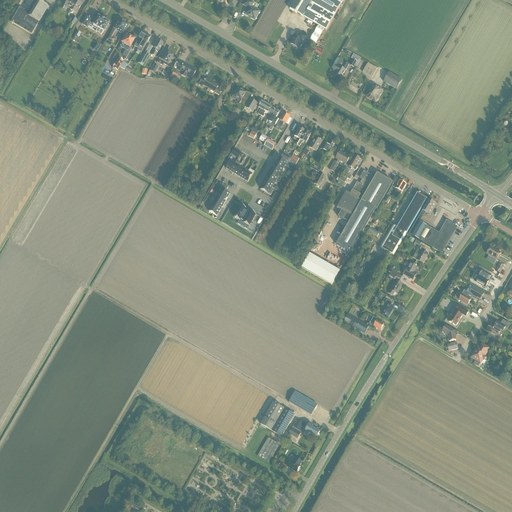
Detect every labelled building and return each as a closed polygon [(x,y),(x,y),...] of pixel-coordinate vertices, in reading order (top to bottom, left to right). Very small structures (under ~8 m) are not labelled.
[(36,0),(34,0),(27,12),(20,7),(11,22),(32,34),(39,22),(39,23),(49,7),(36,0)] [(70,10),(76,14),(82,4),(76,0),(75,2),(71,0),(68,0),(64,7),(70,10)] [(244,14),(255,21),(261,12),(252,7),(254,3),(249,0),(245,0),(243,5),(248,8),(244,14)] [(316,43),(324,29),(326,30),(343,0),(295,0),(290,9),(304,17),(319,26),(310,40),(316,43)] [(96,32),(101,35),(104,31),(104,32),(109,23),(98,16),(95,22),(92,20),(93,19),(87,16),(82,24),(88,28),(90,24),(98,28),(96,32)] [(72,23),(69,29),(72,30),(78,20),(74,18),(71,23),(72,23)] [(130,24),(119,18),(113,28),(117,30),(116,31),(123,35),(130,24)] [(81,34),(77,32),(73,39),(76,42),(81,34)] [(137,42),(134,46),(138,49),(147,34),(143,32),(139,38),(140,39),(138,42),(137,42)] [(296,35),(291,44),(293,45),(292,46),(296,48),(296,47),(298,48),(302,50),(304,45),(303,45),(308,36),(302,33),(299,37),(296,35)] [(138,49),(137,50),(141,53),(146,44),(147,43),(151,36),(147,34),(138,49)] [(129,48),(130,49),(136,40),(127,35),(120,46),(120,47),(127,50),(129,48)] [(159,51),(163,44),(158,41),(154,48),(156,49),(154,51),(151,55),(155,58),(159,51)] [(93,50),(98,52),(102,46),(97,43),(93,50)] [(145,52),(139,63),(143,66),(150,54),(145,52)] [(167,66),(168,65),(173,56),(166,53),(163,59),(160,58),(157,63),(163,66),(164,65),(167,66)] [(354,54),(352,58),(354,59),(357,62),(356,64),(355,66),(357,67),(362,58),(354,54)] [(119,58),(113,68),(118,71),(124,61),(119,58)] [(337,73),(336,75),(342,78),(350,64),(347,63),(343,69),(340,67),(337,65),(333,71),(337,73)] [(378,69),(368,63),(363,73),(372,78),(378,69)] [(155,73),(159,67),(154,64),(150,70),(155,73)] [(187,75),(192,78),(196,71),(184,64),(183,66),(180,64),(176,70),(180,72),(181,71),(183,72),(181,75),(185,78),(187,75)] [(402,80),(389,72),(383,82),(397,90),(402,80)] [(211,91),(219,96),(222,91),(217,88),(218,86),(206,79),(205,81),(202,79),(198,85),(202,87),(203,86),(208,89),(207,91),(210,92),(211,91)] [(376,102),(383,90),(376,85),(376,86),(373,84),(366,96),(376,102)] [(247,92),(238,87),(232,97),(232,99),(235,100),(236,99),(238,100),(237,101),(240,103),(239,104),(245,108),(253,95),(247,92)] [(352,89),(350,94),(359,100),(362,95),(352,89)] [(246,108),(253,112),(258,104),(251,100),(246,108)] [(261,116),(268,104),(266,103),(266,102),(264,102),(263,102),(263,101),(259,108),(261,109),(258,114),(261,116)] [(266,112),(268,114),(272,107),(268,104),(261,116),(264,117),(265,115),(264,114),(266,112)] [(268,124),(268,125),(270,127),(271,125),(272,126),(273,124),(276,125),(279,120),(276,119),(280,112),(277,109),(271,119),(271,120),(269,122),(268,124)] [(284,123),(286,124),(290,117),(284,114),(280,121),(275,129),(279,131),(284,123)] [(297,146),(306,131),(300,128),(295,137),(297,139),(295,145),(297,146)] [(306,144),(311,135),(306,131),(297,146),(300,148),(304,142),(306,144)] [(259,140),(265,143),(268,137),(263,134),(259,140)] [(309,148),(316,152),(322,141),(315,137),(309,148)] [(268,139),(264,146),(272,151),(276,144),(268,139)] [(322,149),(329,154),(335,143),(331,141),(328,145),(325,143),(322,149)] [(232,153),(239,157),(241,153),(235,149),(232,153)] [(345,164),(346,165),(350,158),(340,152),(336,159),(338,160),(337,162),(335,161),(329,170),(334,172),(339,164),(339,163),(340,161),(345,164)] [(284,153),(281,157),(288,161),(291,157),(284,153)] [(354,170),(356,170),(358,167),(356,166),(360,159),(356,156),(350,165),(349,165),(341,179),(340,179),(339,180),(340,180),(345,183),(348,179),(350,180),(353,176),(349,174),(352,168),(354,170)] [(276,163),(284,167),(287,163),(279,158),(276,163)] [(226,168),(231,171),(235,163),(231,161),(226,168)] [(231,171),(235,174),(240,166),(241,164),(237,161),(235,163),(231,171)] [(282,172),(284,167),(276,163),(274,167),(282,172)] [(320,171),(321,169),(312,164),(310,167),(319,173),(320,171)] [(235,174),(239,177),(244,169),(240,166),(235,174)] [(279,176),(282,172),(274,167),(271,172),(279,176)] [(239,177),(244,179),(248,171),(244,169),(239,177)] [(244,179),(248,182),(253,174),(248,171),(244,179)] [(351,194),(359,199),(368,182),(367,181),(371,175),(364,171),(360,177),(363,179),(360,184),(357,183),(351,194)] [(277,181),(279,176),(271,172),(269,176),(277,181)] [(320,187),(326,176),(320,173),(314,184),(320,187)] [(378,209),(382,200),(393,182),(377,174),(362,200),(378,209)] [(274,185),(277,181),(269,176),(266,180),(274,185)] [(266,180),(263,185),(271,189),(274,185),(266,180)] [(341,190),(345,183),(340,180),(337,185),(340,187),(339,189),(341,190)] [(406,185),(406,184),(400,181),(395,188),(398,190),(397,192),(401,194),(406,185)] [(263,185),(261,189),(271,195),(273,191),(271,189),(263,185)] [(222,189),(219,194),(227,198),(230,194),(222,189)] [(351,194),(350,194),(346,192),(337,208),(342,211),(338,217),(349,223),(336,245),(351,253),(376,209),(377,210),(378,209),(362,200),(362,201),(359,199),(351,194)] [(427,199),(422,195),(421,192),(418,193),(417,193),(397,228),(394,226),(381,248),(394,256),(427,199)] [(225,203),(227,198),(219,194),(217,198),(225,203)] [(222,207),(225,203),(217,198),(214,203),(222,207)] [(437,204),(430,200),(429,200),(423,211),(421,213),(424,214),(425,212),(429,214),(432,208),(434,209),(437,204)] [(220,212),(222,207),(214,203),(212,207),(220,212)] [(241,206),(234,217),(240,221),(238,224),(248,229),(250,225),(254,219),(256,215),(251,211),(250,212),(246,210),(247,209),(241,206)] [(220,212),(212,207),(209,212),(217,216),(220,212)] [(424,214),(421,213),(409,234),(442,253),(457,227),(447,221),(440,234),(420,222),(424,214)] [(378,232),(371,228),(368,232),(377,237),(379,233),(378,232)] [(426,252),(427,250),(422,246),(420,249),(422,250),(420,255),(416,253),(413,258),(416,260),(423,264),(429,254),(426,252)] [(488,254),(497,260),(501,253),(492,248),(488,254)] [(340,271),(310,254),(302,268),(332,285),(340,271)] [(362,267),(365,262),(361,260),(358,265),(358,264),(355,269),(360,273),(363,267),(362,267)] [(410,263),(403,274),(413,280),(417,274),(415,273),(418,267),(410,263)] [(501,274),(505,267),(499,264),(495,270),(501,274)] [(391,273),(401,279),(403,277),(397,274),(398,272),(391,268),(389,272),(391,273)] [(489,283),(490,281),(489,280),(492,276),(493,277),(494,277),(483,270),(480,275),(479,274),(479,275),(475,281),(475,282),(486,288),(488,283),(489,284),(489,283)] [(400,282),(401,279),(391,273),(389,276),(396,280),(389,293),(393,296),(395,292),(397,294),(403,284),(400,282)] [(480,300),(484,293),(473,287),(469,294),(480,300)] [(459,300),(468,305),(471,300),(467,297),(464,295),(462,294),(459,300)] [(388,317),(394,307),(391,306),(393,303),(387,300),(386,302),(388,304),(382,313),(388,317)] [(469,312),(459,305),(453,314),(452,314),(450,318),(451,318),(449,322),(456,326),(463,315),(466,317),(469,312)] [(348,314),(344,322),(365,334),(369,326),(348,314)] [(380,322),(377,321),(378,320),(374,317),(371,322),(375,324),(374,327),(377,329),(378,329),(381,330),(382,330),(383,328),(382,328),(384,325),(380,323),(380,322)] [(491,325),(487,332),(497,338),(501,331),(503,332),(503,331),(506,333),(511,325),(506,322),(504,326),(501,324),(497,322),(494,327),(491,325)] [(448,336),(450,342),(456,340),(454,331),(446,326),(442,332),(448,336)] [(449,351),(458,349),(457,342),(447,345),(449,351)] [(477,349),(472,358),(476,360),(473,364),(478,367),(480,363),(483,359),(484,360),(486,357),(485,356),(489,349),(482,344),(479,350),(477,349)] [(312,416),(318,405),(295,392),(289,403),(312,416)] [(295,415),(285,410),(273,402),(260,425),(272,432),(282,437),(295,415)] [(298,439),(306,424),(297,419),(289,434),(298,439)] [(305,431),(304,434),(307,436),(309,432),(317,437),(320,432),(312,428),(313,426),(310,424),(305,431)] [(280,445),(268,438),(258,457),(269,463),(280,445)] [(300,466),(302,462),(296,458),(294,462),(293,462),(289,468),(297,473),(301,467),(300,466)] [(286,471),(288,467),(281,463),(278,466),(286,471)]
